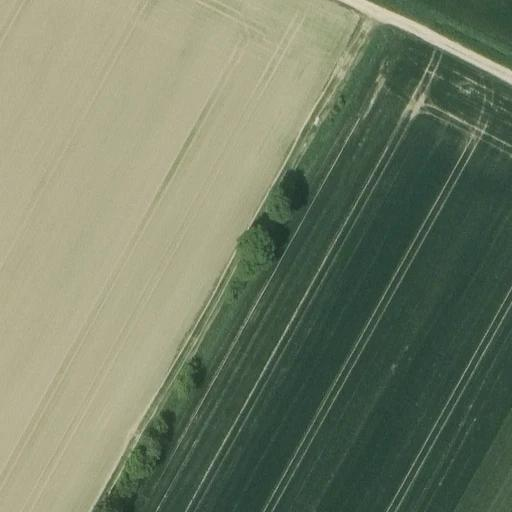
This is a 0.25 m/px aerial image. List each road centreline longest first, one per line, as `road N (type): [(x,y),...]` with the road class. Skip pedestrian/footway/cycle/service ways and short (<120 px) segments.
road 1 (track): [(370,7),(96,511)]
road 2 (track): [(511,78),(354,0)]
